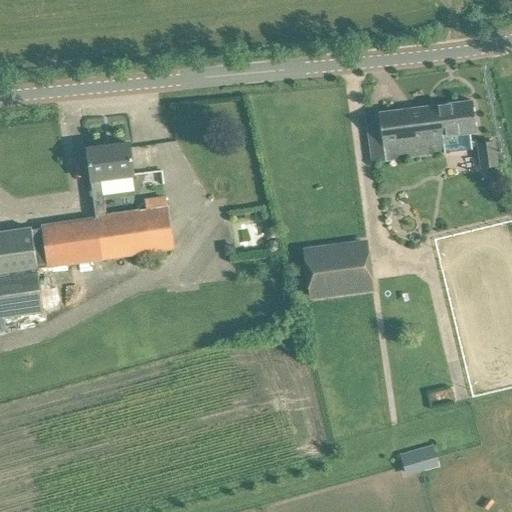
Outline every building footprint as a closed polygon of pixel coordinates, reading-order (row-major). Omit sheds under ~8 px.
[(477,133),(475,121),(473,101),(366,114),(368,134),(372,162),(445,153),(444,149),(472,145),(470,134),(477,133)] [(478,144),(481,170),(498,168),(495,143),(478,144)] [(130,144),(87,149),(91,181),(94,206),(104,205),(103,196),(134,192),(132,175),(134,175),(130,144)] [(139,186),(164,185),(163,171),(139,172),(139,186)] [(174,248),(168,207),(166,196),(145,199),(147,210),(106,216),(97,217),(95,218),(40,225),(41,229),(0,233),(0,331),(6,331),(4,319),(43,313),(39,274),(38,268),(48,267),(174,248)] [(368,240),(303,249),(310,301),(375,292),(368,240)] [(433,445),(400,455),(403,467),(406,476),(422,471),(439,467),(437,458),(433,445)]
